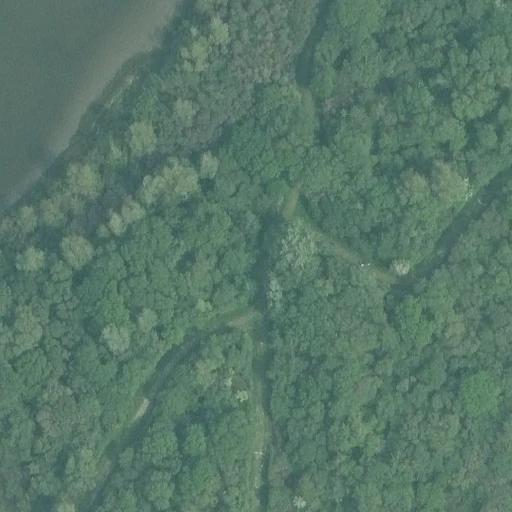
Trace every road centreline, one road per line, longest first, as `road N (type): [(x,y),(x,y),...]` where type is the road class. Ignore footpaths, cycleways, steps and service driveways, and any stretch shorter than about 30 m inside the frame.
road 1 (track): [(511,174),(414,281),(373,276),(288,214)]
road 2 (track): [(258,323),(200,333),(165,371),(80,511)]
road 3 (track): [(330,0),(296,64),(302,152),(288,214)]
road 4 (track): [(258,323),(249,511)]
